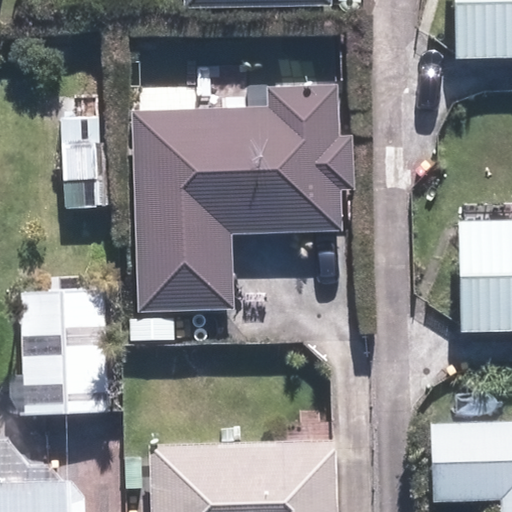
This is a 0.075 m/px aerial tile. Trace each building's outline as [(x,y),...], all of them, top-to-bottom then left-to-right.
[(318,10),(317,0),(176,0),(177,12),(318,10)] [(511,0),(443,0),(445,63),(511,62),(511,0)] [(325,118),(125,126),(132,320),(223,316),(220,239),(330,235),(325,118)] [(95,120),(52,119),(50,222),(94,222),(95,120)] [(511,235),(454,236),(456,333),(511,332),(511,235)] [(98,294),(13,291),(8,421),(93,424),(98,294)] [(511,511),(511,436),(420,438),(422,503),(497,502),(497,511),(511,511)] [(317,511),(317,452),(147,456),(147,511),(317,511)] [(0,511),(71,511),(71,500),(0,503),(0,511)]
